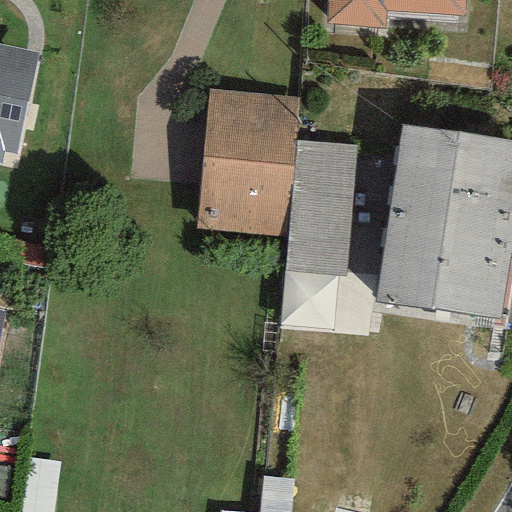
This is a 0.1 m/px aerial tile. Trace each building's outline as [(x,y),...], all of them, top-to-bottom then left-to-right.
[(431,0),(293,0),(293,5),(430,15),(431,0)] [(0,161),(17,166),(40,61),(0,52),(0,161)] [(277,107),(190,97),(174,222),(261,233),(277,107)] [(501,149),(372,135),(353,308),(482,322),(501,149)] [(300,511),(304,488),(264,483),(260,511),(229,511),(219,511),(218,511),(300,511)]
